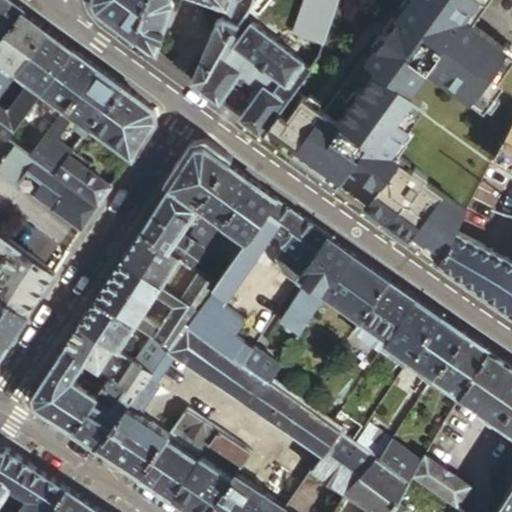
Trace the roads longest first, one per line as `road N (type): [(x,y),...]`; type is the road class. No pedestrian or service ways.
road 1 (tertiary): [(191,111),(511,340)]
road 2 (residential): [(191,111),(0,400)]
road 3 (tertiary): [(150,511),(0,413)]
road 4 (tertiary): [(68,17),(191,111)]
